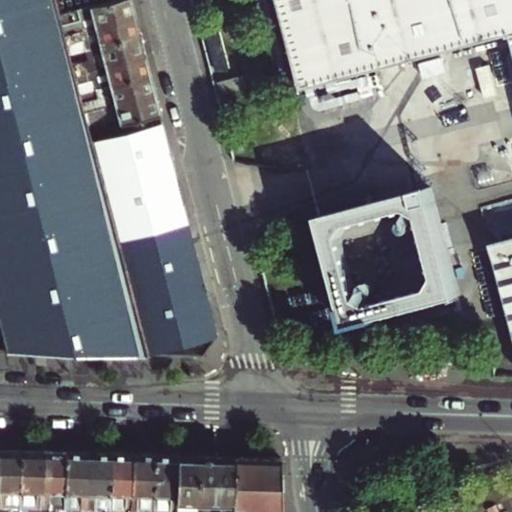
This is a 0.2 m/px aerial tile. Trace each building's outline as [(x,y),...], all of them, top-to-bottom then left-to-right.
[(83,112),(78,93),(73,73),(68,54),(63,35),(58,15),(54,0),(0,0),(0,321),(7,349),(149,354),(148,352),(91,141),(91,140),(83,112)] [(82,30),(135,17),(130,0),(115,0),(58,15),(63,35),(72,32),(82,30)] [(300,76),(303,88),(511,32),(511,238),(493,243),(502,281),(510,312),(511,321),(511,0),(280,0),(288,32),(300,76)] [(87,49),(140,36),(135,17),(82,30),(87,49)] [(72,32),(63,35),(68,54),(77,52),(72,32)] [(145,56),(140,36),(87,49),(77,52),(68,54),(73,73),(82,71),(93,69),(145,56)] [(209,51),(214,71),(226,68),(221,48),(209,51)] [(150,75),(145,56),(93,69),(96,80),(98,88),(150,75)] [(82,71),(85,83),(96,80),(93,69),(82,71)] [(85,83),(82,71),(73,73),(78,93),(87,90),(85,83)] [(218,79),(221,92),(246,85),(242,73),(218,79)] [(155,94),(150,75),(98,88),(87,90),(78,93),(83,112),(115,104),(155,94)] [(162,123),(155,94),(115,104),(122,132),(162,123)] [(217,337),(162,123),(122,132),(91,140),(91,141),(148,352),(217,337)] [(431,189),(322,217),(345,308),(343,309),(348,330),(377,323),(376,320),(459,298),(431,189)] [(19,511),(21,450),(0,449),(0,511),(19,511)] [(42,511),(44,451),(21,450),(19,511),(42,511)] [(42,511),(64,511),(66,452),(44,451),(42,511)] [(86,511),(88,452),(66,452),(64,511),(86,511)] [(108,511),(110,453),(88,452),(86,511),(108,511)] [(130,511),(133,454),(110,453),(108,511),(130,511)] [(152,511),(154,454),(133,454),(130,511),(152,511)] [(154,454),(152,511),(175,511),(178,455),(154,454)] [(178,455),(175,511),(233,511),(235,457),(178,455)] [(235,457),(233,511),(283,511),(281,457),(235,457)]
